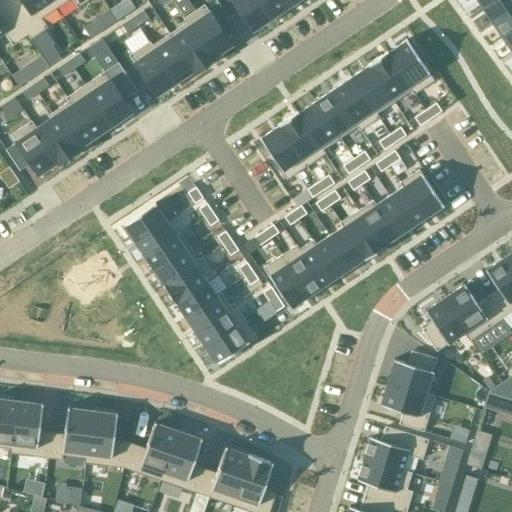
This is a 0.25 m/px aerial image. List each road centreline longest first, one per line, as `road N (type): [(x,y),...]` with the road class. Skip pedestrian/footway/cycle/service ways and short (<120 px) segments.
road 1 (residential): [(0,257),(385,0)]
road 2 (residential): [(333,461),(160,381),(0,359)]
road 3 (residential): [(333,461),(370,339),(391,299),(511,215)]
